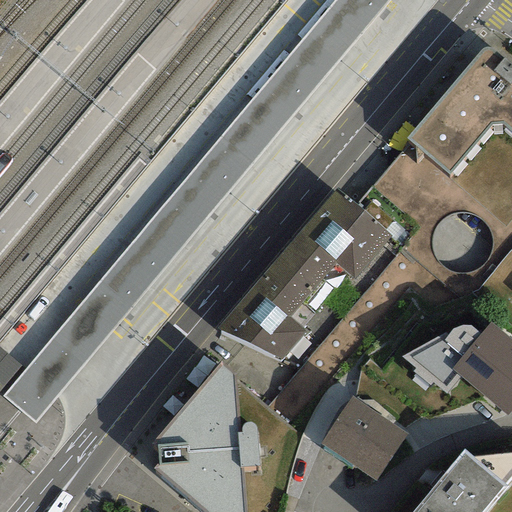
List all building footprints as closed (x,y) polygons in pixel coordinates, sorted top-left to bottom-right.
[(385,0),(338,0),(3,400),(35,427),(385,0)] [(511,69),(487,49),(405,147),(449,184),(491,133),(503,132),(511,139),(511,69)] [(449,184),(405,147),(386,171),(371,190),(419,229),(402,247),(460,296),(475,291),(498,265),(511,248),(511,139),(503,132),(491,133),(449,184)] [(336,190),(280,255),(317,286),(336,265),(353,279),(390,235),(336,190)] [(402,247),(264,407),(290,429),(411,289),(434,309),(460,296),(402,247)] [(301,302),(317,286),(280,255),(217,328),(281,360),(306,333),(302,328),(313,314),(301,302)] [(437,335),(400,356),(415,369),(413,372),(429,386),(432,382),(445,393),(459,377),(508,416),(511,410),(511,340),(490,322),(480,335),(469,325),(463,325),(452,329),(444,340),(437,335)] [(0,391),(20,368),(0,350),(0,391)] [(221,362),(155,440),(157,464),(152,470),(200,511),(245,511),(242,468),(259,468),(255,426),(249,423),(244,425),(240,429),(234,376),(221,362)] [(406,433),(351,396),(319,444),(374,481),(406,433)] [(483,511),(504,486),(463,450),(412,511),(483,511)]
